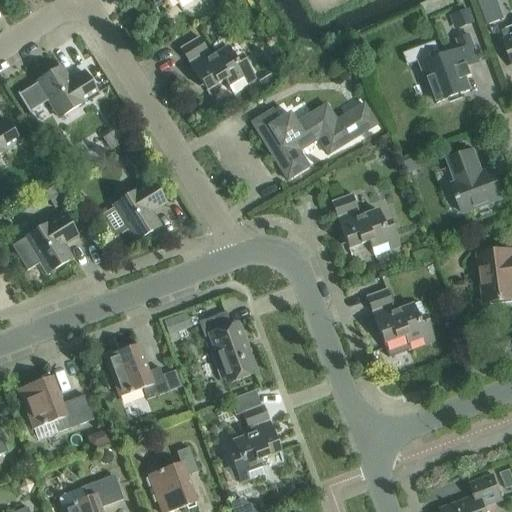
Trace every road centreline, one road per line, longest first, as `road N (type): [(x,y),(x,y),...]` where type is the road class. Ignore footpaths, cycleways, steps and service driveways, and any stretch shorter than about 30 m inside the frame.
road 1 (residential): [(0,47),(62,8),(90,12),(240,256)]
road 2 (residential): [(0,345),(240,256)]
road 3 (residential): [(240,256),(275,253),(303,279),(366,445)]
road 4 (residential): [(511,391),(366,445)]
